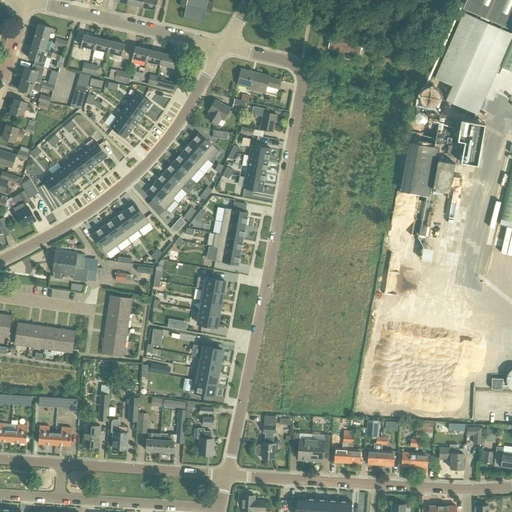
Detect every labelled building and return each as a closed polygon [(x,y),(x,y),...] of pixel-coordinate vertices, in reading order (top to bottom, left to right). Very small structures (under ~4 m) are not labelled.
[(142,0),(141,6),(156,10),(157,0),(142,0)] [(181,0),(180,6),(186,8),(183,16),(203,21),(205,12),(211,13),(214,2),(208,0),(181,0)] [(511,0),(466,0),(463,8),(511,30),(511,0)] [(508,38),(460,13),(429,78),(446,87),(439,102),(476,116),(508,38)] [(35,35),(48,39),(51,28),(38,24),(35,35)] [(329,48),(359,53),(361,45),(366,46),(367,39),(331,33),(329,48)] [(80,46),(94,49),(97,37),(83,34),(80,46)] [(31,46),(44,50),(48,39),(35,35),(31,46)] [(511,35),(498,65),(511,71),(511,35)] [(97,37),(94,49),(108,52),(111,41),(97,37)] [(111,41),(108,52),(122,55),(125,44),(111,41)] [(44,50),(31,46),(28,58),(35,60),(34,65),(43,68),(45,63),(45,62),(47,57),(50,58),(52,52),(44,50)] [(132,58),(146,61),(149,49),(135,46),(132,58)] [(162,52),(149,49),(146,61),(160,64),(162,52)] [(162,52),(160,64),(174,67),(176,55),(162,52)] [(82,72),(89,74),(91,64),(84,62),(82,72)] [(91,64),(89,74),(96,76),(98,66),(91,64)] [(21,78),(40,84),(45,68),(43,68),(34,65),(32,69),(25,67),(21,78)] [(267,85),(269,78),(269,76),(242,69),(238,84),(248,87),(247,89),(265,93),(267,85)] [(121,81),(124,72),(117,70),(114,80),(121,81)] [(135,71),(133,81),(141,82),(143,73),(138,72),(135,71)] [(124,72),(121,81),(129,83),(131,73),(124,72)] [(79,78),(88,82),(90,75),(80,73),(79,78)] [(150,74),(148,84),(155,86),(157,76),(150,74)] [(157,76),(155,86),(162,88),(164,78),(157,76)] [(42,84),(40,84),(21,78),(18,90),(31,94),(32,89),(40,92),(42,88),(48,89),(49,86),(47,86),(47,84),(43,82),(42,84)] [(79,78),(77,84),(87,87),(88,82),(79,78)] [(90,85),(102,88),(103,81),(91,78),(90,85)] [(269,78),(267,85),(279,88),(281,80),(269,78)] [(77,84),(75,89),(85,92),(87,87),(77,84)] [(439,97),(439,94),(437,91),(435,90),(433,89),(431,88),(428,89),(427,90),(425,91),(423,93),(422,97),(423,100),(425,102),(427,104),(428,105),(430,105),(433,105),(436,103),(438,102),(438,100),(439,97)] [(75,89),(74,95),(83,98),(85,92),(75,89)] [(136,91),(130,100),(145,112),(152,103),(136,91)] [(313,114),(327,119),(335,95),(320,91),(313,114)] [(39,102),(49,104),(51,97),(40,94),(38,101),(39,102)] [(74,95),(72,100),(81,103),(83,98),(74,95)] [(11,113),(22,116),(24,109),(30,111),(31,106),(25,104),(26,102),(15,99),(11,113)] [(81,103),(72,100),(70,107),(80,109),(81,103)] [(130,100),(123,109),(139,121),(145,112),(130,100)] [(206,117),(218,124),(221,119),(223,120),(230,108),(215,100),(208,112),(209,112),(206,117)] [(233,107),(238,108),(237,112),(244,114),(246,103),(234,100),(233,107)] [(49,104),(39,102),(38,108),(47,111),(49,104)] [(340,114),(348,114),(348,103),(340,103),(340,114)] [(105,116),(100,105),(93,108),(98,119),(105,116)] [(251,115),(262,117),(260,129),(273,132),(277,115),(268,113),(269,110),(253,107),(251,115)] [(123,109),(117,118),(132,129),(139,121),(123,109)] [(428,122),(438,124),(435,143),(440,144),(432,189),(450,192),(455,163),(461,164),(464,152),(477,154),(479,139),(474,138),(477,122),(430,113),(428,122)] [(117,118),(110,127),(125,138),(132,129),(117,118)] [(383,130),(391,131),(392,120),(385,119),(383,130)] [(71,120),(68,124),(72,129),(76,126),(71,120)] [(3,139),(14,142),(16,135),(22,137),(24,132),(18,130),(18,128),(7,124),(3,139)] [(68,124),(64,127),(69,132),(72,129),(68,124)] [(26,131),(34,133),(35,128),(27,125),(26,131)] [(241,133),(250,135),(251,127),(242,125),(241,133)] [(310,129),(309,155),(324,156),(325,130),(310,129)] [(214,130),(213,137),(220,138),(221,131),(214,130)] [(81,143),(85,139),(78,132),(74,137),(81,143)] [(199,133),(190,143),(210,161),(219,151),(199,133)] [(55,135),(51,138),(56,143),(60,140),(55,135)] [(51,138),(48,141),(52,146),(56,143),(51,138)] [(402,191),(428,196),(436,147),(416,143),(417,139),(412,138),(411,142),(402,191)] [(333,140),(333,150),(342,150),(342,140),(333,140)] [(96,141),(87,148),(99,163),(107,156),(96,141)] [(190,143),(181,153),(199,169),(208,160),(210,161),(190,143)] [(268,159),(270,148),(251,145),(249,156),(268,159)] [(37,146),(33,150),(38,155),(41,152),(37,146)] [(87,148),(78,154),(90,170),(99,163),(87,148)] [(0,165),(11,168),(15,155),(0,150),(0,165)] [(19,150),(17,157),(27,160),(29,153),(19,150)] [(33,150),(29,153),(34,158),(38,155),(33,150)] [(181,153),(173,163),(191,179),(191,178),(199,169),(181,153)] [(78,154),(70,161),(81,176),(90,170),(78,154)] [(266,170),(268,159),(249,156),(247,166),(266,170)] [(52,157),(47,159),(52,170),(57,168),(52,157)] [(70,161),(61,168),(73,183),(81,176),(70,161)] [(173,163),(164,173),(182,189),(182,188),(190,179),(191,179),(173,163)] [(264,180),(266,170),(247,166),(245,177),(264,180)] [(312,220),(317,183),(321,183),(323,168),(305,166),(301,192),(300,192),(297,212),(304,213),(303,219),(312,220)] [(511,166),(499,218),(511,221),(511,166)] [(61,168),(52,174),(64,190),(73,183),(61,168)] [(0,191),(3,193),(9,194),(10,190),(5,188),(7,180),(14,182),(16,177),(2,172),(0,178),(0,177),(0,191)] [(164,173),(155,183),(175,200),(173,198),(181,189),(182,189),(164,173)] [(52,174),(43,181),(55,196),(64,190),(52,174)] [(262,192),(264,180),(245,177),(243,188),(262,192)] [(30,178),(20,184),(24,190),(25,191),(29,198),(38,193),(30,178)] [(155,183),(146,193),(153,199),(165,210),(175,200),(155,183)] [(208,186),(204,191),(209,195),(212,190),(208,186)] [(30,199),(25,191),(20,194),(25,204),(31,201),(30,199)] [(204,191),(200,196),(205,200),(209,195),(204,191)] [(13,199),(16,203),(21,200),(18,195),(13,199)] [(225,208),(222,221),(246,225),(248,212),(244,212),(246,204),(234,201),(232,209),(225,208)] [(149,223),(135,203),(124,211),(138,231),(149,223)] [(13,209),(23,227),(35,220),(28,207),(25,209),(23,204),(13,209)] [(191,207),(187,212),(192,216),(196,211),(191,207)] [(201,209),(198,214),(202,218),(206,213),(201,209)] [(138,231),(124,211),(113,219),(127,238),(138,231)] [(187,212),(184,217),(188,220),(192,216),(187,212)] [(198,214),(194,219),(199,222),(202,218),(198,214)] [(180,218),(171,228),(174,231),(178,231),(185,223),(180,218)] [(127,238),(113,219),(103,227),(117,246),(127,238)] [(215,233),(215,234),(243,239),(246,225),(222,221),(220,234),(215,233)] [(0,226),(4,234),(6,236),(12,232),(7,223),(0,226)] [(424,235),(425,223),(418,223),(417,234),(424,235)] [(117,246),(103,227),(91,235),(106,254),(117,246)] [(304,257),(308,232),(293,229),(289,254),(304,257)] [(215,234),(213,246),(241,252),(243,239),(215,234)] [(136,245),(140,242),(135,235),(130,239),(136,245)] [(179,237),(175,242),(180,246),(184,241),(179,237)] [(314,252),(322,253),(323,242),(315,241),(314,252)] [(420,245),(419,258),(430,259),(431,246),(420,245)] [(213,246),(212,247),(217,248),(215,261),(238,265),(241,252),(213,246)] [(75,268),(83,269),(85,259),(85,254),(77,253),(56,251),(55,255),(53,256),(52,262),(75,264),(75,268)] [(85,259),(83,269),(88,270),(104,272),(104,270),(96,269),(97,261),(85,259)] [(75,264),(52,262),(51,267),(53,269),(53,273),(53,278),(60,279),(61,274),(74,276),(73,280),(87,281),(87,280),(88,270),(83,269),(75,268),(75,264)] [(298,294),(300,268),(285,266),(283,292),(298,294)] [(104,272),(88,270),(87,280),(95,281),(96,274),(103,274),(104,272)] [(130,282),(131,275),(116,274),(115,281),(125,282),(125,281),(130,282)] [(313,289),(315,278),(306,276),(305,287),(313,289)] [(223,293),(225,281),(206,278),(204,289),(223,293)] [(202,289),(199,300),(202,301),(221,304),(223,293),(202,289)] [(108,310),(129,313),(132,299),(110,295),(108,310)] [(219,315),(221,304),(202,301),(200,312),(219,315)] [(297,320),(293,319),(294,302),(278,301),(277,327),(297,328),(297,320)] [(108,310),(106,325),(127,328),(129,313),(108,310)] [(217,327),(219,315),(200,312),(198,324),(217,327)] [(0,314),(0,336),(7,337),(10,316),(0,314)] [(15,345),(30,347),(33,325),(18,323),(15,345)] [(33,325),(30,347),(44,349),(47,327),(33,325)] [(127,328),(106,325),(104,338),(125,341),(127,328)] [(44,349),(57,350),(60,329),(47,327),(44,349)] [(60,329),(57,350),(72,352),(75,331),(60,329)] [(154,329),(151,345),(153,345),(162,346),(164,330),(154,329)] [(334,346),(334,336),(321,336),(320,346),(334,346)] [(125,341),(104,338),(102,352),(123,355),(125,341)] [(186,340),(185,349),(194,350),(195,341),(186,340)] [(276,341),(273,357),(296,362),(300,346),(276,341)] [(197,357),(220,362),(223,350),(201,346),(199,357),(197,357)] [(197,357),(195,368),(218,373),(220,362),(197,357)] [(151,364),(150,371),(169,374),(170,368),(151,364)] [(195,368),(193,380),(216,384),(218,373),(195,368)] [(307,382),(308,374),(299,372),(297,380),(307,382)] [(265,375),(259,403),(274,406),(280,378),(265,375)] [(492,389),(502,390),(503,379),(492,378),(492,389)] [(193,380),(190,391),(214,396),(216,384),(193,380)] [(100,395),(110,396),(110,386),(101,386),(100,395)] [(292,400),(293,395),(288,394),(289,389),(283,387),(280,398),(292,400)] [(110,396),(100,395),(98,421),(108,421),(110,396)] [(137,422),(139,398),(129,397),(128,421),(137,422)] [(173,400),(164,399),(163,407),(172,408),(173,400)] [(202,425),(213,426),(213,418),(203,417),(202,425)] [(111,433),(113,433),(112,449),(126,449),(127,433),(128,433),(129,428),(121,428),(121,424),(119,421),(114,420),(111,423),(111,433)] [(139,434),(147,434),(147,421),(140,420),(139,434)] [(185,432),(185,421),(177,420),(177,431),(185,432)] [(368,420),(367,432),(378,433),(379,420),(368,420)] [(0,441),(10,442),(10,430),(4,430),(5,424),(0,423),(0,441)] [(10,430),(10,442),(26,443),(27,425),(17,425),(16,430),(10,430)] [(83,446),(98,447),(98,435),(100,435),(101,427),(84,425),(83,446)] [(265,433),(273,433),(275,434),(275,425),(264,425),(263,433),(265,433)] [(38,443),(54,445),(55,433),(49,432),(49,427),(39,426),(38,443)] [(55,433),(54,445),(70,446),(71,428),(61,427),(61,433),(55,433)] [(468,434),(474,434),(474,444),(481,444),(481,427),(468,427),(468,434)] [(197,439),(199,439),(198,454),(213,455),(214,439),(210,438),(211,431),(203,431),(203,429),(197,428),(197,439)] [(146,451),(159,452),(160,434),(148,433),(148,439),(147,439),(146,451)] [(273,443),(273,433),(265,433),(264,443),(262,443),(262,446),(258,446),(256,448),(256,453),(258,456),(262,456),(262,458),(274,458),(274,449),(277,449),(278,444),(274,444),(274,443),(273,443)] [(298,459),(310,460),(311,440),(299,439),(299,433),(294,433),(293,445),(299,445),(298,459)] [(176,435),(160,434),(159,452),(173,453),(174,441),(176,441),(176,435)] [(311,440),(310,460),(323,461),(324,447),(329,447),(330,435),(324,435),(324,440),(311,440)] [(348,449),(347,463),(360,463),(361,450),(353,449),(353,443),(348,443),(348,449)] [(380,465),(381,451),(382,445),(377,445),(377,443),(374,443),(373,450),(368,450),(367,464),(380,465)] [(494,466),(500,467),(511,468),(511,454),(503,453),(504,448),(496,447),(494,466)] [(334,462),(347,463),(348,449),(335,448),(334,462)] [(451,468),(463,469),(463,454),(458,453),(458,449),(440,448),(439,458),(451,458),(451,468)] [(381,451),(380,465),(394,466),(394,452),(381,451)] [(484,462),(491,462),(493,451),(486,451),(484,462)] [(401,466),(414,467),(415,453),(402,452),(401,466)] [(415,453),(414,467),(427,468),(428,454),(415,453)] [(242,511),(243,511),(256,511),(256,510),(265,511),(266,501),(255,501),(255,495),(242,495),(242,511)] [(297,498),(295,511),(306,511),(308,499),(297,498)] [(308,499),(306,511),(317,511),(319,499),(308,499)] [(319,499),(317,511),(328,511),(330,500),(319,499)] [(330,500),(328,511),(339,511),(341,501),(330,500)] [(341,501),(339,511),(350,511),(352,501),(341,501)] [(404,511),(405,504),(392,503),(391,511),(404,511)]
